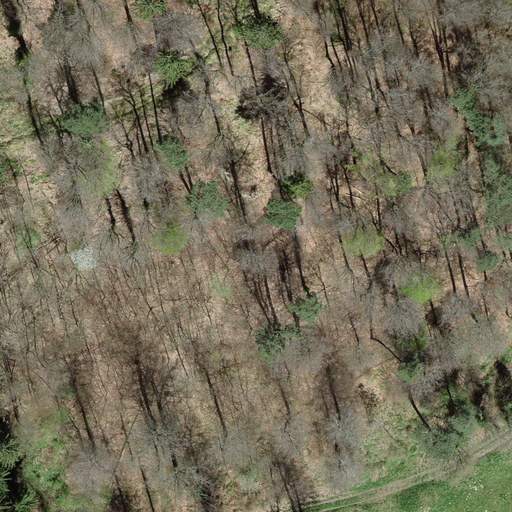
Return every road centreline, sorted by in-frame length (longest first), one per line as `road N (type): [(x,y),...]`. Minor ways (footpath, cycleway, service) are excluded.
road 1 (track): [(0,135),(143,99),(184,71),(230,0)]
road 2 (track): [(511,432),(441,471),(315,511)]
road 3 (track): [(511,334),(404,483)]
